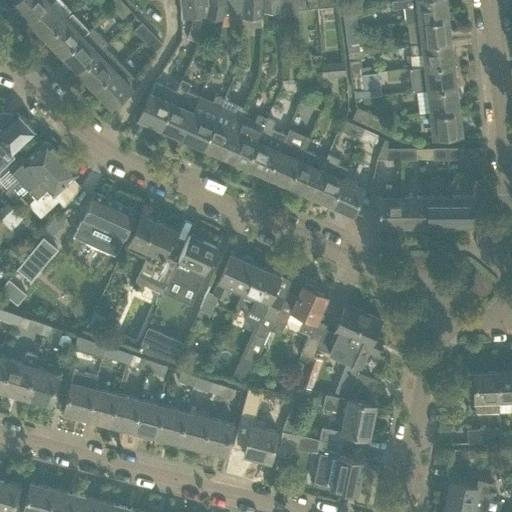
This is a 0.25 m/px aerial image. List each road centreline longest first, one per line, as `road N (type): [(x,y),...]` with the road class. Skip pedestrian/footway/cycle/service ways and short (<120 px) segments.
road 1 (residential): [(433,327),(427,304),(406,285),(99,148),(0,63)]
road 2 (residential): [(307,511),(0,431)]
road 3 (residential): [(511,308),(484,0)]
road 4 (residential): [(397,511),(433,327)]
